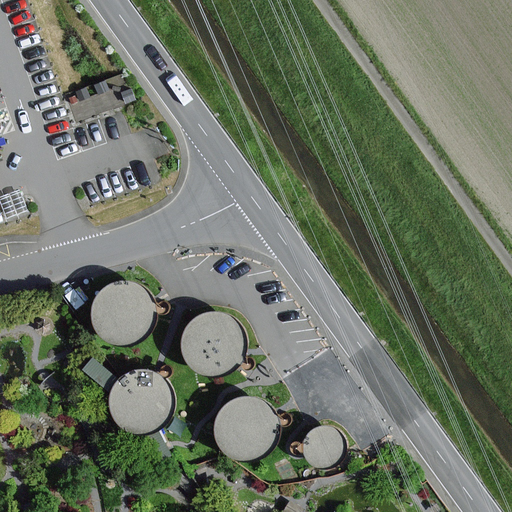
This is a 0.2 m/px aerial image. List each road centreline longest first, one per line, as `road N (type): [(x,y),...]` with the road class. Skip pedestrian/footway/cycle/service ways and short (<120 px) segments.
road 1 (tertiary): [(258,200),(486,511)]
road 2 (track): [(511,266),(320,0)]
road 3 (unclassified): [(258,200),(143,242),(0,276)]
road 4 (tertiary): [(112,0),(258,200)]
